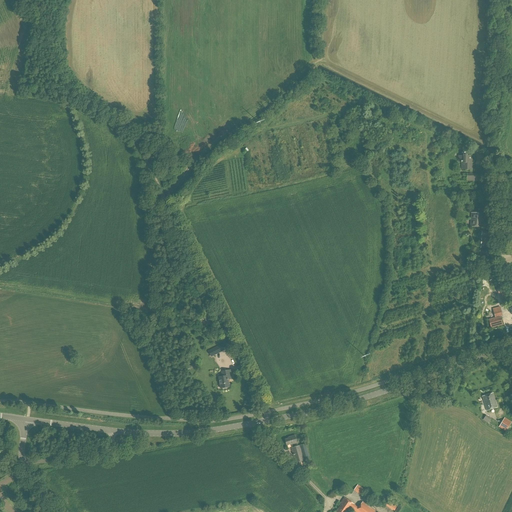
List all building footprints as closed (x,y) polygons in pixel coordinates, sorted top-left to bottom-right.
[(473,171),(472,157),(459,157),(459,163),(463,163),(463,171),(473,171)] [(466,182),(482,182),(482,174),(466,174),(466,182)] [(482,228),(483,214),(471,213),(470,227),(482,228)] [(491,247),(492,237),(490,237),(490,232),(482,231),(481,246),(491,247)] [(503,304),(510,302),(507,295),(500,297),(503,304)] [(491,327),(502,324),(500,317),(499,315),(501,315),(500,308),(493,310),(495,318),(489,320),(491,327)] [(221,389),(229,387),(228,380),(232,379),(230,370),(224,371),(224,374),(222,374),(222,377),(219,377),(221,389)] [(487,410),(497,406),(493,392),(482,396),(487,410)] [(506,430),(511,422),(504,417),(499,426),(506,430)] [(297,446),(297,443),(294,436),(290,437),(290,438),(285,440),(287,445),(291,444),(291,445),(293,444),(294,447),(291,448),(296,463),(304,461),(305,464),(310,462),(305,444),(297,446)] [(362,496),(366,491),(357,485),(354,490),(362,496)] [(358,508),(353,505),(354,504),(344,498),(339,505),(340,506),(336,511),(346,511),(348,511),(349,511),(350,510),(353,511),(374,511),(376,511),(363,502),(358,508)] [(394,511),(398,505),(389,500),(385,506),(394,511)]
